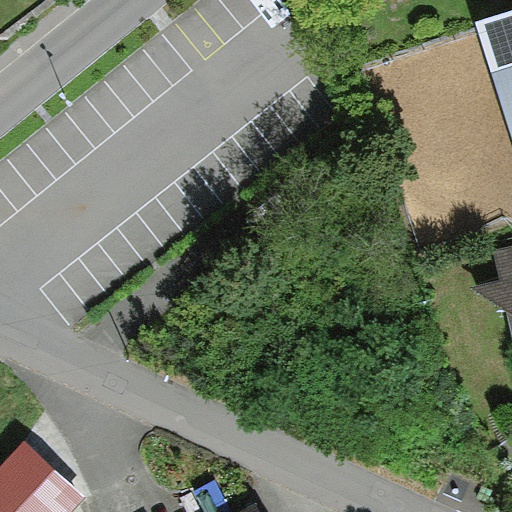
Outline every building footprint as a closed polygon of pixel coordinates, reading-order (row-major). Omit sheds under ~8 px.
[(511,0),(496,0),(475,6),(511,127),(511,0)] [(326,146),(284,180),(300,200),(343,166),(326,146)] [(511,327),(511,241),(493,246),(499,273),(475,278),(506,301),(511,327)] [(62,511),(86,488),(25,431),(0,457),(0,511),(62,511)] [(270,511),(261,493),(224,511),(270,511)]
